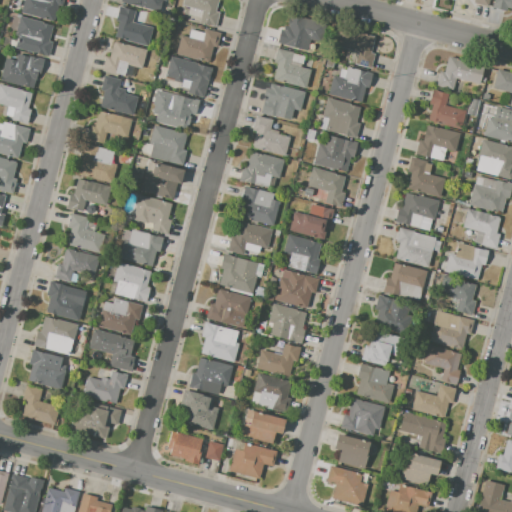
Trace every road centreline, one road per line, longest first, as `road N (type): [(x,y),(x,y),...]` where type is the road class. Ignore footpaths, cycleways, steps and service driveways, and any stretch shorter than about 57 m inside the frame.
road 1 (residential): [(419,24),(289,511)]
road 2 (residential): [(260,0),(135,472)]
road 3 (residential): [(91,0),(0,354)]
road 4 (residential): [(289,511),(0,433)]
road 5 (residential): [(511,302),(454,511)]
road 6 (residential): [(511,48),(328,0)]
